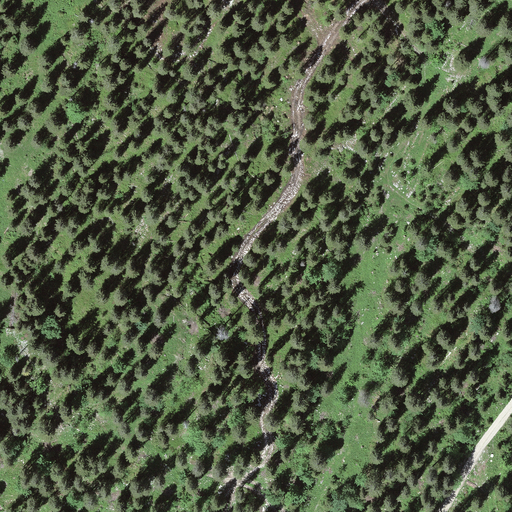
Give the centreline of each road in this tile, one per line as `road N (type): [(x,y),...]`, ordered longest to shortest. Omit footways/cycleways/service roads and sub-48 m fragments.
road 1 (track): [(362,0),(297,91),(295,179),(236,262),(239,291),(261,323),(262,365),(273,389),(263,421),(266,453),(238,482),(228,511)]
road 2 (track): [(511,405),(441,511)]
